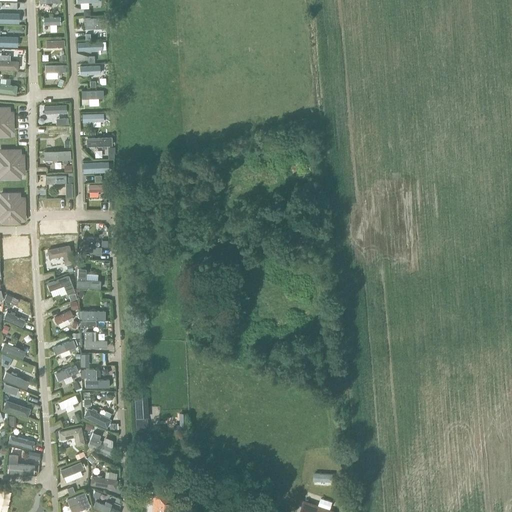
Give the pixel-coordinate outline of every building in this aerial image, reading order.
[(0,11),(0,22),(20,23),(20,12),(0,11)] [(0,35),(0,45),(19,46),(19,36),(0,35)] [(0,60),(0,69),(18,70),(18,61),(0,60)] [(99,66),(79,66),(79,74),(99,73),(99,66)] [(0,92),(16,95),(17,86),(0,83),(0,92)] [(0,137),(11,137),(11,133),(14,133),(14,112),(10,112),(10,107),(0,106),(0,137)] [(103,113),(81,114),(81,122),(103,121),(103,113)] [(69,127),(47,127),(47,135),(69,135),(69,127)] [(111,137),(86,138),(87,146),(111,145),(111,139),(111,137)] [(0,179),(21,180),(21,175),(25,175),(25,154),(21,154),(21,149),(0,149),(0,179)] [(70,151),(44,152),(44,161),(70,160),(70,151)] [(105,162),(84,162),(84,170),(105,169),(105,162)] [(66,175),(45,176),(45,183),(66,183),(66,175)] [(0,221),(0,225),(21,224),(21,221),(27,221),(26,197),(21,197),(21,192),(0,192),(0,221)] [(35,208),(63,209),(63,205),(69,206),(69,200),(35,198),(35,208)] [(72,235),(72,226),(48,225),(48,234),(72,235)] [(65,265),(73,263),(69,246),(47,250),(49,259),(63,256),(65,265)] [(7,253),(5,260),(24,265),(26,258),(7,253)] [(100,289),(100,281),(85,280),(86,269),(78,269),(77,279),(76,279),(76,287),(100,289)] [(67,294),(74,291),(68,275),(46,284),(49,291),(63,286),(67,294)] [(9,279),(6,285),(24,294),(27,288),(9,279)] [(66,322),(70,320),(70,318),(73,316),(70,309),(53,318),(57,324),(65,320),(66,322)] [(8,311),(5,317),(22,324),(25,318),(8,311)] [(107,347),(107,340),(95,340),(95,337),(92,337),(93,331),(86,331),(86,340),(84,340),(84,347),(107,347)] [(73,340),(53,348),(55,354),(76,346),(73,340)] [(22,359),(25,351),(4,343),(1,351),(22,359)] [(57,381),(79,372),(75,364),(55,374),(57,381)] [(94,379),(94,368),(86,368),(86,380),(85,379),(85,387),(109,387),(109,379),(94,379)] [(6,372),(3,379),(26,389),(29,382),(6,372)] [(75,395),(59,403),(59,404),(62,409),(78,402),(75,395)] [(6,400),(3,409),(27,418),(31,409),(6,400)] [(156,427),(157,405),(149,405),(148,427),(156,427)] [(107,428),(111,419),(88,408),(83,417),(107,428)] [(170,424),(170,413),(159,414),(159,424),(170,424)] [(174,432),(186,432),(185,413),(177,413),(178,423),(173,423),(174,432)] [(81,427),(59,431),(60,440),(74,437),(76,446),(85,444),(81,427)] [(90,439),(87,446),(110,455),(113,449),(106,446),(107,443),(103,441),(102,444),(100,443),(101,440),(99,439),(100,436),(93,433),(90,439)] [(10,435),(8,442),(32,449),(34,442),(10,435)] [(84,461),(61,470),(64,477),(87,467),(84,461)] [(8,463),(7,473),(33,475),(34,464),(8,463)] [(140,470),(140,487),(155,487),(155,481),(158,481),(158,475),(155,475),(155,471),(140,470)] [(314,473),(314,481),(332,482),(333,474),(314,473)] [(116,489),(117,480),(91,476),(90,485),(116,489)] [(84,492),(66,499),(71,511),(75,511),(90,506),(84,492)] [(154,496),(153,511),(173,511),(173,497),(154,496)] [(97,498),(93,506),(109,511),(114,511),(117,505),(97,498)] [(304,501),(299,511),(333,511),(334,511),(304,501)]
